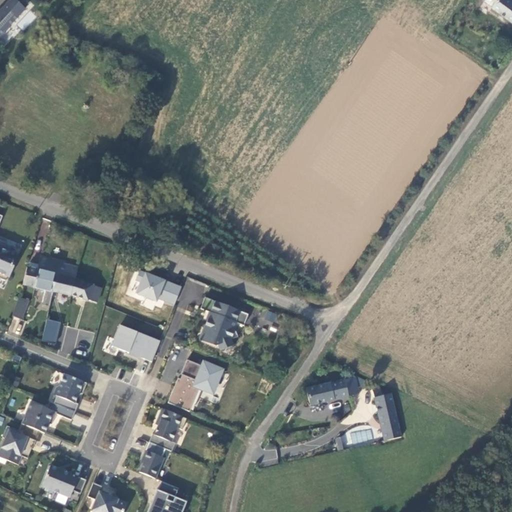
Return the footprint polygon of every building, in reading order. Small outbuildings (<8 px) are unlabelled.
[(14,0),(11,0),(0,12),(0,36),(25,10),(14,0)] [(511,4),(505,0),(483,0),(482,2),(490,7),(490,9),(511,24),(511,4)] [(6,243),(0,241),(0,279),(4,282),(7,280),(17,256),(10,253),(6,243)] [(76,280),(80,267),(42,258),(41,263),(40,270),(60,276),(76,280)] [(40,270),(41,263),(33,261),(31,267),(40,270)] [(30,267),(24,283),(35,287),(40,270),(31,267),(30,267)] [(40,270),(35,287),(47,290),(43,304),(50,306),(55,292),(56,292),(60,276),(40,270)] [(166,282),(165,284),(160,282),(161,280),(139,271),(135,280),(140,282),(136,294),(155,302),(157,298),(174,305),(181,288),(166,282)] [(100,305),(104,289),(76,280),(60,276),(56,292),(72,297),(72,296),(82,299),(80,305),(87,308),(89,301),(100,305)] [(19,296),(13,316),(23,319),(29,299),(19,296)] [(248,315),(205,297),(200,309),(213,314),(211,319),(207,320),(200,338),(218,345),(220,351),(232,346),(230,340),(238,337),(234,329),(237,323),(244,326),(248,315)] [(273,321),(275,313),(267,311),(265,319),(273,321)] [(19,334),(22,321),(12,319),(9,332),(19,334)] [(48,320),(46,325),(60,329),(61,323),(48,320)] [(42,341),(56,344),(60,329),(46,325),(42,341)] [(129,351),(144,357),(143,359),(151,362),(160,341),(120,325),(112,346),(128,353),(129,351)] [(168,403),(189,412),(199,388),(212,393),(221,371),(204,363),(202,367),(186,361),(181,375),(182,376),(184,376),(182,381),(180,380),(178,379),(168,403)] [(54,404),(75,413),(78,405),(75,403),(79,393),(82,394),(87,384),(64,374),(59,386),(56,387),(53,395),(57,396),(54,404)] [(334,403),(328,386),(306,391),(311,407),(334,403)] [(373,393),(386,443),(403,439),(391,394),(381,396),(380,392),(373,393)] [(38,431),(44,434),(48,424),(51,425),(56,414),(71,421),(75,413),(54,404),(49,402),(46,409),(30,402),(21,424),(38,431)] [(160,420),(154,435),(152,434),(149,443),(165,449),(171,452),(175,444),(171,442),(177,428),(182,430),(187,419),(162,409),(158,419),(160,420)] [(76,412),(73,421),(85,426),(89,417),(76,412)] [(27,459),(31,449),(32,450),(36,441),(35,440),(38,431),(21,424),(18,431),(7,426),(2,438),(5,439),(0,450),(0,457),(17,465),(20,456),(27,459)] [(370,427),(334,437),(337,448),(373,438),(370,427)] [(165,449),(149,443),(142,459),(144,460),(139,473),(155,479),(164,459),(162,458),(165,449)] [(50,466),(42,487),(69,498),(72,491),(80,494),(86,481),(50,466)] [(157,491),(156,490),(147,511),(182,511),(186,502),(175,498),(179,489),(161,482),(157,491)] [(103,487),(93,483),(87,497),(95,501),(91,511),(92,511),(123,511),(127,504),(108,496),(109,494),(102,491),(103,487)]
